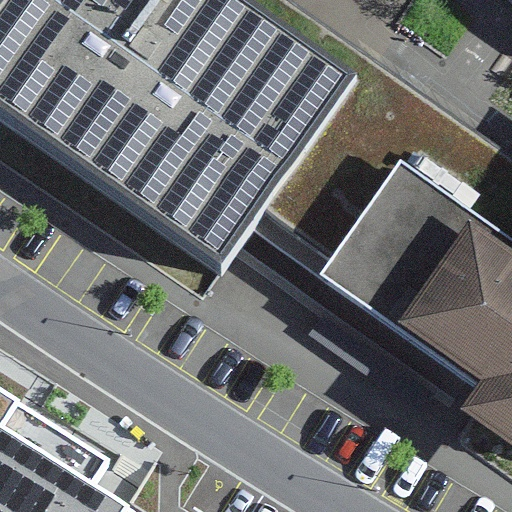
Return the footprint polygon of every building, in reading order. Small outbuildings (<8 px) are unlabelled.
[(233,0),(0,0),(0,132),(230,285),(260,237),(358,86),(233,0)] [(511,0),(489,0),(511,16),(511,0)] [(358,86),(260,237),(320,280),(397,167),(511,246),(511,158),(375,62),(358,86)] [(511,246),(397,167),(320,280),(477,388),(459,412),(511,452),(511,246)] [(175,511),(155,494),(138,511),(175,511)]
